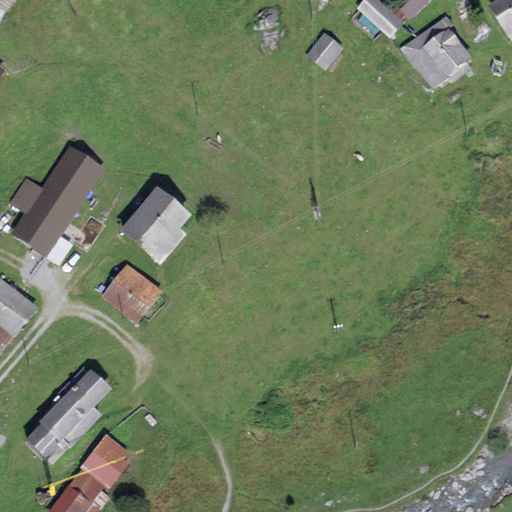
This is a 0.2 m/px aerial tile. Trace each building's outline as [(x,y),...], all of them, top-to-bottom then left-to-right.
[(22,0),(0,0),(0,7),(16,15),(22,0)] [(412,0),(398,16),(379,0),(368,0),(353,16),(372,34),(379,26),(390,36),(423,0),(412,0)] [(511,10),(500,18),(511,36),(511,35),(511,10)] [(443,27),(408,51),(433,86),(467,62),(443,27)] [(339,50),(325,39),(312,56),(326,67),(339,50)] [(0,108),(17,80),(0,69),(0,108)] [(53,203),(29,188),(13,215),(31,226),(20,243),(57,266),(112,179),(80,160),(53,203)] [(210,229),(170,195),(135,236),(175,270),(210,229)] [(172,301),(134,274),(109,307),(147,335),(172,301)] [(48,319),(0,281),(0,325),(27,347),(48,319)] [(102,375),(31,447),(61,477),(111,426),(105,420),(126,398),(102,375)] [(106,511),(138,460),(109,442),(65,511),(106,511)]
